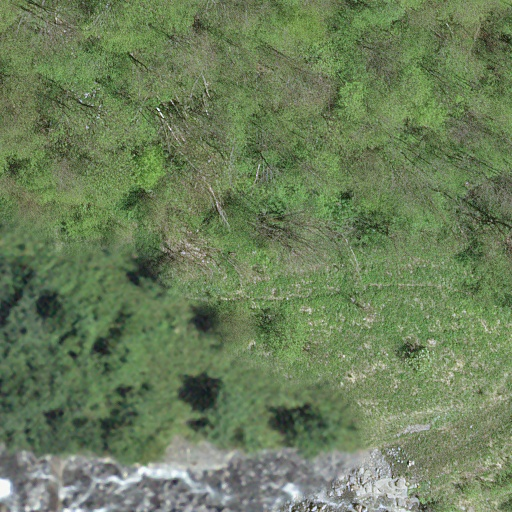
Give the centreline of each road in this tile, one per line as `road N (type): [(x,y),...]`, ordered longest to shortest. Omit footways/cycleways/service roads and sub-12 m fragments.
road 1 (track): [(511,311),(430,280),(180,285),(136,278),(56,240),(0,236)]
road 2 (track): [(289,511),(434,453),(511,395)]
